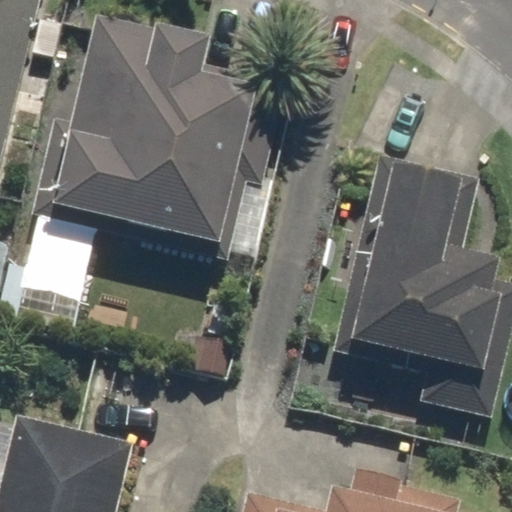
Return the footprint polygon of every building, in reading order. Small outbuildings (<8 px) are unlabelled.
[(0,0),(0,151),(36,0),(0,0)] [(45,128),(22,226),(205,270),(244,107),(189,94),(197,57),(84,30),(60,131),(45,128)] [(372,167),(325,360),(420,383),(413,412),(486,430),(511,320),(511,271),(457,259),(474,191),(372,167)] [(296,396),(311,326),(258,315),(243,385),(296,396)] [(0,511),(108,511),(120,464),(0,437),(0,511)] [(277,511),(238,503),(235,511),(450,511),(452,508),(346,484),(339,511),(277,511)]
